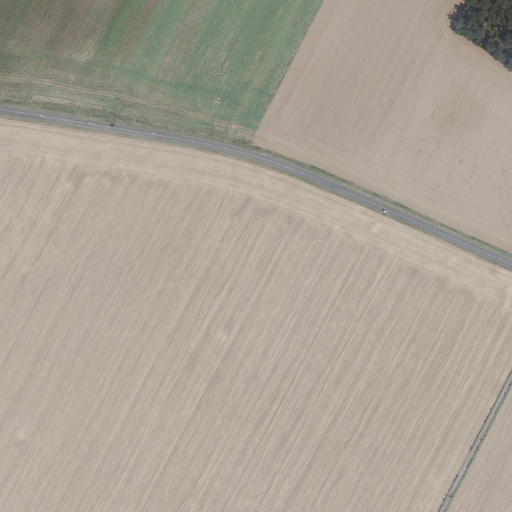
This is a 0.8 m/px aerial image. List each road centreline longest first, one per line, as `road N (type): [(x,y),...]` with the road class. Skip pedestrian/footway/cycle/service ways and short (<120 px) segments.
road 1 (tertiary): [(0,109),(246,154),(511,264)]
road 2 (track): [(511,376),(442,511)]
